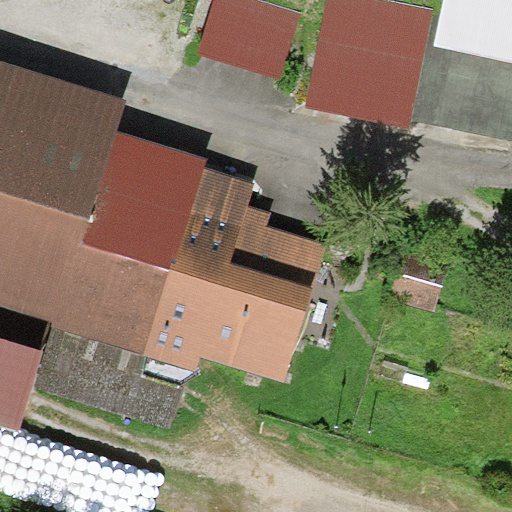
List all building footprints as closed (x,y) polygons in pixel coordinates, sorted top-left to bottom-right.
[(291,77),(311,11),(274,0),(222,0),(207,53),(291,77)] [(335,0),(312,99),(420,124),(446,11),(397,0),(335,0)] [(511,0),(451,0),(442,48),(511,61),(511,0)] [(117,112),(0,77),(0,311),(54,327),(104,159),(117,112)] [(242,199),(104,159),(54,327),(192,367),(236,220),(242,199)] [(236,220),(192,367),(281,394),(321,258),(270,243),(273,231),(236,220)] [(41,369),(0,356),(0,433),(19,439),(41,369)]
